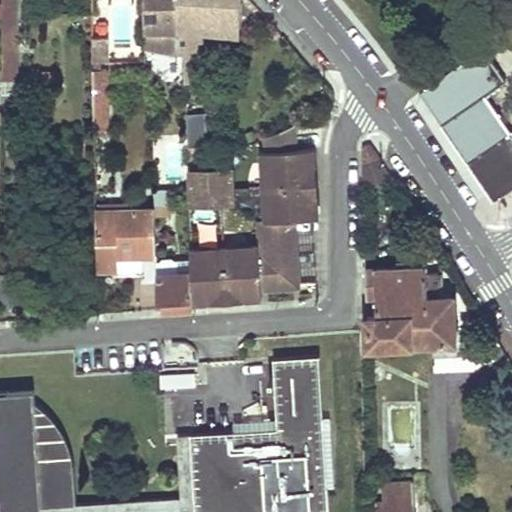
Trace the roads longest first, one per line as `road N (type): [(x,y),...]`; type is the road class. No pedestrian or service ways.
road 1 (residential): [(0,340),(333,311),(341,291),(342,148),(349,121),(373,93)]
road 2 (residential): [(373,93),(477,258)]
